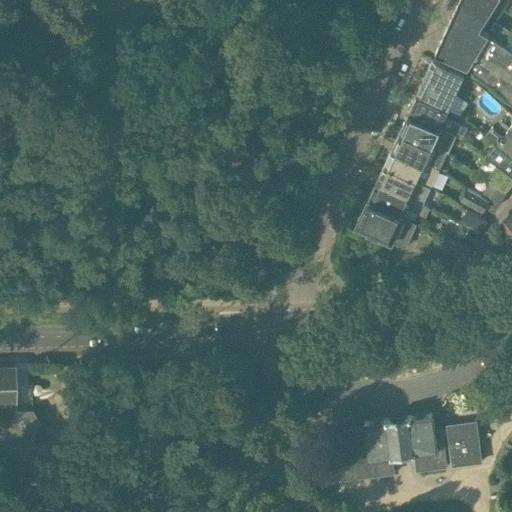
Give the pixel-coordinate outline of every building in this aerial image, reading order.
[(459,0),(436,51),(468,66),(497,88),(511,101),(511,120),(508,127),(511,129),(511,48),(505,44),(495,37),(480,27),(495,0),(459,0)] [(511,33),(511,30),(504,26),(500,33),(503,35),(499,40),(505,44),(511,33)] [(416,94),(448,109),(465,72),(433,58),(416,94)] [(445,116),(448,109),(416,94),(408,112),(456,134),(462,137),(467,126),(445,116)] [(456,134),(408,112),(400,129),(447,151),(448,152),(456,134)] [(495,142),(501,147),(511,155),(511,129),(508,127),(504,134),(492,125),(485,134),(495,142)] [(400,129),(392,147),(439,169),(447,151),(400,129)] [(511,172),(511,155),(501,147),(495,142),(485,156),(496,164),(510,174),(511,172)] [(435,178),(439,169),(392,147),(384,165),(430,186),(431,186),(435,178)] [(511,175),(510,174),(496,164),(486,177),(490,179),(503,188),(506,191),(511,182),(511,175)] [(430,186),(384,165),(376,182),(421,203),(430,186)] [(490,179),(481,194),(490,199),(498,204),(506,191),(503,188),(490,179)] [(376,182),(368,200),(403,216),(403,214),(401,213),(404,207),(425,216),(429,207),(421,203),(376,182)] [(481,194),(468,186),(461,197),(483,211),(490,199),(481,194)] [(403,216),(368,200),(357,224),(392,240),(403,216)] [(482,231),(489,220),(466,210),(461,221),(482,231)] [(461,241),(472,246),(476,238),(465,232),(461,241)] [(464,258),(469,247),(453,240),(448,251),(464,258)] [(14,390),(13,364),(0,364),(0,444),(32,444),(32,432),(32,430),(41,430),(47,418),(37,403),(31,406),(14,407),(14,397),(23,397),(23,390),(14,390)] [(408,415),(413,452),(415,470),(449,466),(444,426),(436,427),(434,412),(408,415)] [(396,473),(394,454),(389,417),(364,420),(364,424),(335,428),(341,479),(396,473)] [(479,419),(448,423),(453,465),(484,461),(479,419)] [(25,502),(24,489),(13,489),(13,503),(25,502)]
